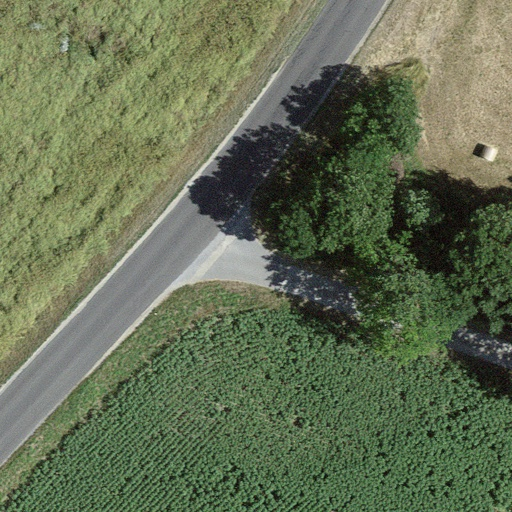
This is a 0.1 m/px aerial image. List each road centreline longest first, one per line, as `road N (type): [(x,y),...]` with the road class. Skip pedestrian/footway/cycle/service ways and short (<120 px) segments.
road 1 (unclassified): [(0,433),(216,204),(353,0)]
road 2 (track): [(511,361),(286,285),(216,204)]
